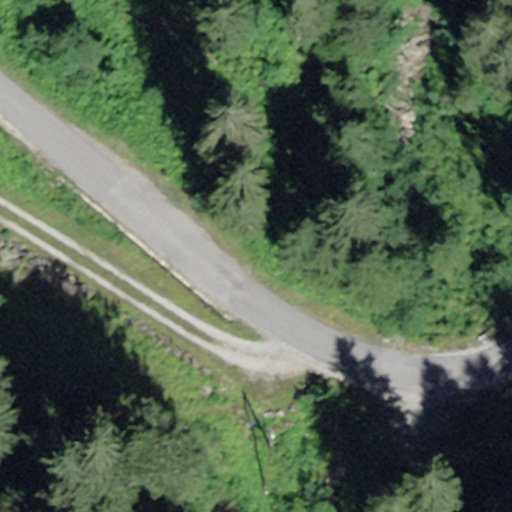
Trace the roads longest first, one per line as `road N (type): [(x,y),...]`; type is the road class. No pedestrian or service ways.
road 1 (unclassified): [(0,102),(233,295),(328,353),(402,376),(480,375),(511,363)]
road 2 (track): [(328,353),(218,344),(0,212)]
